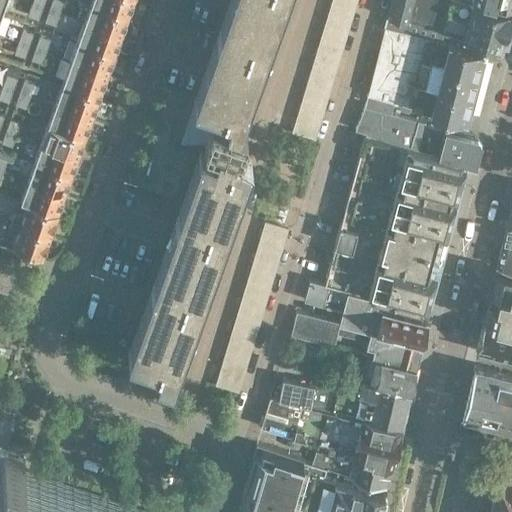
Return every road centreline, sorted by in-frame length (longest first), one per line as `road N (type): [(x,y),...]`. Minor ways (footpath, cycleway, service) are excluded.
road 1 (residential): [(372,0),(241,426),(213,443)]
road 2 (tertiary): [(412,511),(507,137)]
road 3 (residential): [(70,294),(173,0)]
road 4 (residential): [(213,443),(180,415),(79,382),(59,366),(55,339),(70,294)]
road 5 (residential): [(308,0),(267,117)]
